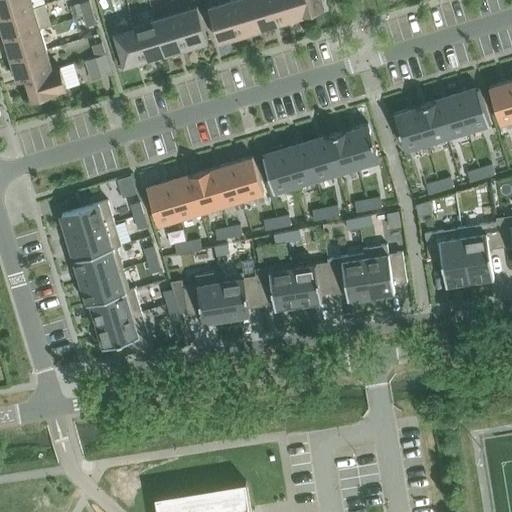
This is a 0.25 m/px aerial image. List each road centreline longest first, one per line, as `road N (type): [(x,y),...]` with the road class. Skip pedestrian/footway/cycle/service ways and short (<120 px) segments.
road 1 (residential): [(0,174),(511,21)]
road 2 (residential): [(57,410),(511,337)]
road 3 (residential): [(0,220),(57,410)]
